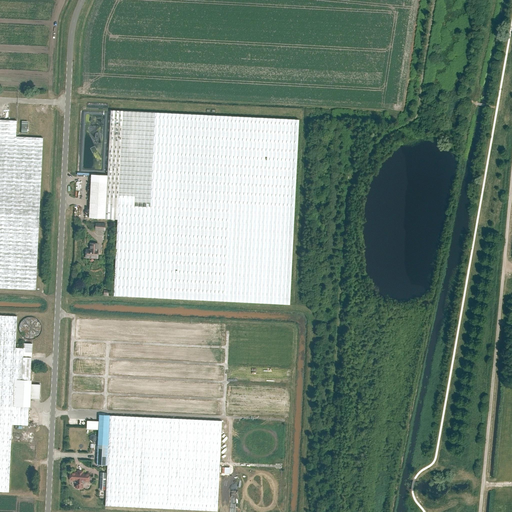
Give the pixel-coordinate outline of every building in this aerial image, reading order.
[(111,111),(107,175),(105,219),(117,219),(113,296),(290,305),(299,120),(111,111)] [(16,135),(17,121),(16,121),(0,119),(0,288),(36,290),(43,138),(41,138),(16,137),(16,135)] [(91,182),(89,218),(105,219),(107,175),(91,175),(91,182)] [(97,250),(98,244),(90,243),(90,250),(86,250),(86,251),(85,251),(85,253),(85,254),(85,258),(98,258),(98,250),(97,250)] [(0,491),(9,492),(12,425),(15,348),(17,316),(0,315),(0,491)] [(31,318),(20,321),(20,328),(21,332),(21,326),(24,326),(27,325),(27,327),(38,328),(38,322),(38,320),(38,322),(37,318),(31,318)] [(15,348),(12,425),(20,425),(28,425),(29,413),(29,407),(30,407),(30,401),(30,399),(39,399),(40,385),(31,384),(31,380),(30,380),(31,357),(32,344),(24,343),(23,348),(15,348)] [(86,429),(98,430),(98,445),(108,445),(107,465),(105,506),(217,511),(222,421),(109,415),(99,415),(99,421),(87,421),(86,429)] [(98,445),(97,465),(107,465),(108,445),(98,445)] [(89,474),(70,472),(70,474),(69,474),(69,475),(68,475),(68,476),(68,477),(69,477),(69,478),(70,478),(70,479),(70,480),(74,480),(74,481),(74,482),(75,483),(76,483),(76,488),(82,488),(82,484),(84,484),(84,483),(84,482),(85,481),(89,481),(89,474)]
